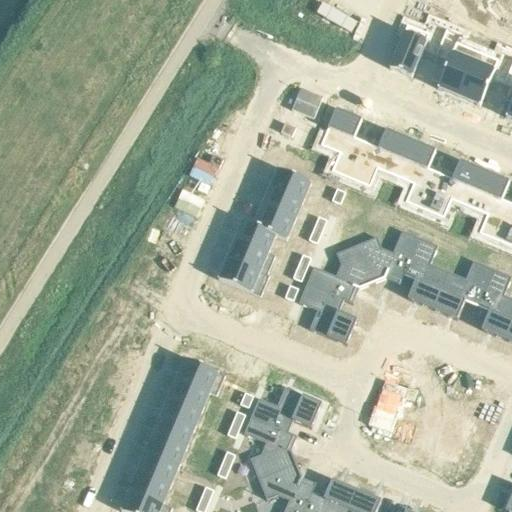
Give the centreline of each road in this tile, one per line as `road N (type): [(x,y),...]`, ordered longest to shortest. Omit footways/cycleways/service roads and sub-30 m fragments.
road 1 (unclassified): [(0,341),(201,16)]
road 2 (residential): [(511,413),(473,510),(329,452),(357,382)]
road 3 (residential): [(357,382),(380,324),(511,377)]
road 4 (residential): [(178,311),(357,382)]
road 5 (residential): [(358,87),(201,16)]
road 6 (residential): [(511,152),(358,87)]
